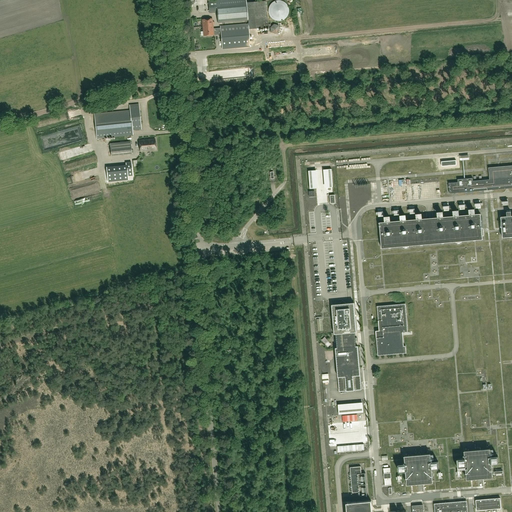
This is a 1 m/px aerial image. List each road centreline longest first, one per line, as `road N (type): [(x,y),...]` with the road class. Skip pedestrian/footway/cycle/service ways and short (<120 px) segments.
road 1 (unclassified): [(218,511),(170,0)]
road 2 (track): [(167,92),(147,85),(0,125)]
